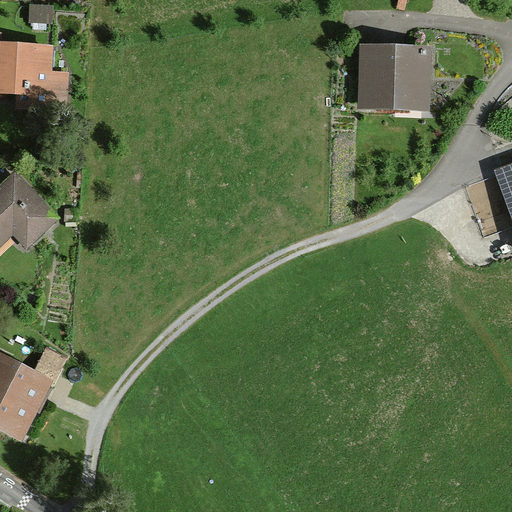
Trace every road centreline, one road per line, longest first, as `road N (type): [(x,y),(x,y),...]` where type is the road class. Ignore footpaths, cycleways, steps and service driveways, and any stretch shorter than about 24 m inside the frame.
road 1 (track): [(391,214),(272,261),(166,337),(102,418),(86,511)]
road 2 (residential): [(511,71),(441,173),(391,214)]
